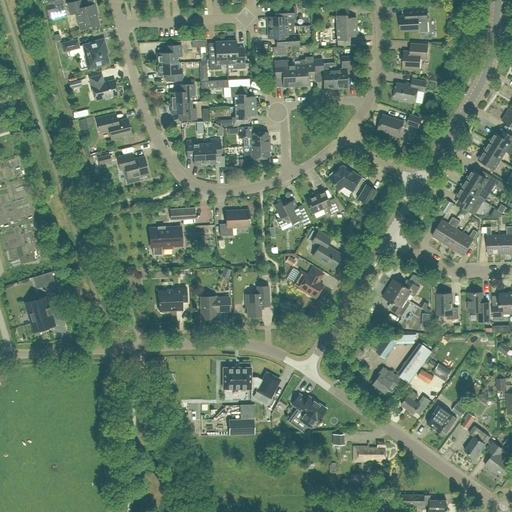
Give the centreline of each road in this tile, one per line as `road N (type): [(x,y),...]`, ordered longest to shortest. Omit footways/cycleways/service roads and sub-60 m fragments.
road 1 (residential): [(287,175),(234,188),(184,181),(144,112),(121,25)]
road 2 (unclassified): [(497,508),(303,366)]
road 3 (unclassified): [(416,180),(488,63),(499,0)]
road 4 (unclassified): [(138,346),(269,347),(303,366)]
road 5 (unclassified): [(303,366),(386,227)]
road 6 (track): [(141,369),(191,511)]
road 7 (unclassified): [(0,354),(138,346)]
road 8 (residential): [(511,270),(460,273),(386,227)]
road 9 (residential): [(250,29),(242,20),(121,25)]
